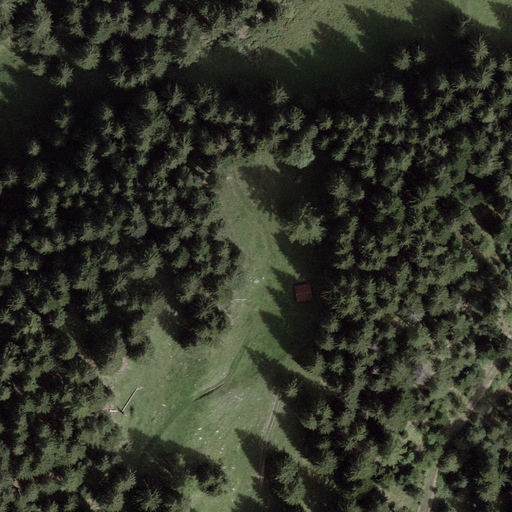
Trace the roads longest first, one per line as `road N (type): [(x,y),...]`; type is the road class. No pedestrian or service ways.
road 1 (track): [(257,511),(264,444),(291,360),(290,345),(269,329),(254,331),(232,371),(183,405),(110,511)]
road 2 (track): [(439,511),(452,457),(511,379)]
